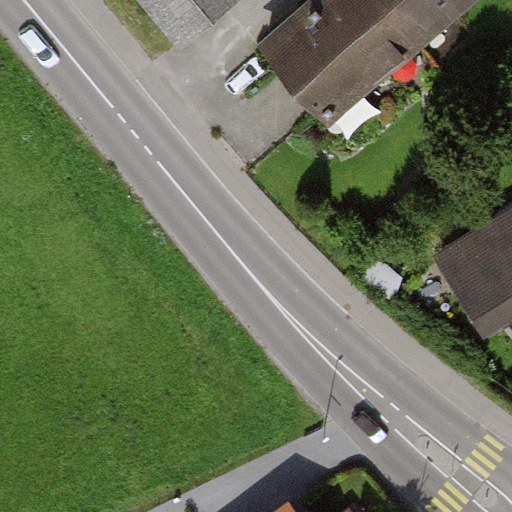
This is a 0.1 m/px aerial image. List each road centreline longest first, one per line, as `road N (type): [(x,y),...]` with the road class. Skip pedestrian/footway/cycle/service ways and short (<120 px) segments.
road 1 (primary): [(24,0),(211,228),(502,511)]
road 2 (track): [(134,135),(279,0)]
